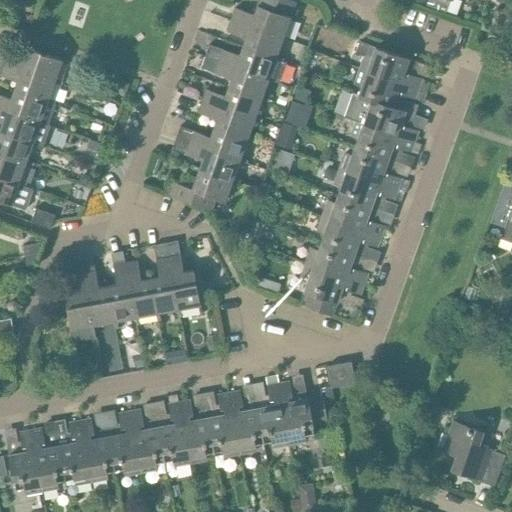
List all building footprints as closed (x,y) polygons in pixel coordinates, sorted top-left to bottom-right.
[(231,20),(283,38),(291,16),(297,1),(293,0),(258,0),(257,4),(253,14),(235,7),(231,20)] [(427,0),(426,5),(445,11),(449,0),(427,0)] [(276,58),(283,38),(231,20),(227,31),(246,37),(242,46),(272,57),(276,58)] [(327,28),(326,33),(329,34),(333,36),(335,31),(336,28),(328,25),(327,28)] [(272,57),(242,46),(239,54),(209,44),(205,56),(269,79),(269,78),(280,82),(288,62),(276,58),(272,57)] [(358,68),(417,88),(421,78),(403,72),(408,58),(374,46),(371,55),(363,52),(358,68)] [(0,62),(55,81),(63,60),(28,48),(25,57),(0,48),(0,62)] [(262,99),(269,79),(205,56),(201,67),(231,78),(228,87),(262,99)] [(48,101),(55,81),(0,62),(0,74),(17,80),(14,89),(48,101)] [(417,90),(417,88),(358,68),(352,84),(359,87),(357,93),(352,92),(351,95),(405,111),(407,103),(394,98),(396,93),(422,102),(425,93),(417,90)] [(304,71),(301,81),(314,85),(317,75),(304,71)] [(255,119),(262,99),(228,87),(225,95),(206,89),(202,101),(255,119)] [(48,102),(48,101),(14,89),(11,98),(0,93),(0,107),(48,124),(55,104),(48,102)] [(400,124),(405,111),(351,95),(344,116),(414,141),(417,131),(400,124)] [(279,96),(276,103),(284,106),(287,99),(279,96)] [(247,140),(255,119),(202,101),(198,112),(216,119),(213,128),(247,140)] [(50,125),(48,124),(0,107),(0,120),(3,121),(0,129),(0,130),(43,145),(50,125)] [(410,151),(414,141),(344,116),(343,118),(354,121),(349,136),(356,138),(353,146),(388,158),(393,145),(410,151)] [(282,122),(280,128),(295,133),(297,128),(295,127),(286,124),(282,122)] [(247,140),(213,128),(210,136),(180,126),(176,137),(240,160),(247,140)] [(43,145),(0,130),(0,153),(26,162),(33,144),(42,147),(43,145)] [(233,181),(240,160),(176,137),(172,149),(202,159),(199,168),(233,181)] [(89,139),(86,148),(99,152),(101,144),(97,142),(89,139)] [(383,172),(388,158),(353,146),(350,154),(343,152),(338,167),(398,188),(401,178),(383,172)] [(0,176),(19,182),(26,162),(0,153),(0,176)] [(394,199),(398,188),(338,167),(332,183),(339,186),(336,193),(371,206),(376,193),(394,199)] [(225,202),(233,181),(199,168),(195,178),(189,176),(185,186),(168,180),(164,193),(211,209),(215,198),(225,202)] [(79,180),(78,182),(86,184),(87,183),(89,176),(81,173),(79,180)] [(0,200),(11,204),(19,182),(0,176),(0,200)] [(261,182),(258,192),(267,195),(271,185),(261,182)] [(366,219),(371,206),(336,193),(333,202),(327,199),(321,215),(380,236),(384,226),(366,219)] [(511,204),(501,235),(511,238),(511,204)] [(30,221),(29,222),(48,229),(49,229),(50,225),(50,224),(53,216),(34,209),(30,221)] [(377,246),(380,236),(321,215),(315,232),(322,234),(320,241),(354,253),(359,240),(377,246)] [(166,242),(178,309),(200,305),(193,270),(183,271),(178,240),(166,242)] [(349,268),(354,253),(320,241),(317,250),(309,247),(304,262),(364,283),(367,274),(349,268)] [(156,313),(178,309),(166,242),(153,245),(159,276),(150,277),(156,313)] [(40,245),(23,248),(27,269),(35,268),(40,252),(40,245)] [(114,321),(107,285),(98,287),(92,256),(80,259),(92,326),(114,321)] [(91,326),(92,326),(80,259),(67,261),(74,291),(64,293),(73,342),(93,338),(91,326)] [(156,313),(150,277),(140,279),(137,261),(125,263),(135,317),(156,313)] [(360,294),(364,283),(304,262),(298,279),(305,282),(298,303),(332,314),(342,287),(360,294)] [(114,321),(135,317),(125,263),(113,265),(116,284),(107,285),(114,321)] [(259,278),(257,286),(271,291),(274,283),(259,278)] [(511,291),(504,288),(496,312),(506,315),(511,296),(511,291)] [(5,304),(5,305),(5,306),(6,306),(6,307),(6,308),(7,308),(7,309),(8,310),(9,310),(9,311),(10,311),(11,311),(12,311),(13,311),(14,311),(15,310),(16,310),(16,309),(17,309),(17,308),(17,307),(18,307),(18,306),(18,305),(18,304),(18,303),(17,302),(17,301),(16,300),(15,300),(15,299),(14,299),(13,299),(12,299),(12,298),(11,299),(10,299),(9,299),(8,300),(7,300),(7,301),(6,302),(6,303),(5,304)] [(0,333),(12,331),(9,318),(0,320),(0,333)] [(216,334),(205,336),(208,351),(219,349),(216,334)] [(174,350),(164,352),(166,365),(176,363),(174,350)] [(140,354),(131,355),(133,368),(142,366),(140,354)] [(332,387),(355,383),(351,361),(327,365),(332,387)] [(276,374),(264,377),(266,386),(267,386),(277,384),(278,384),(276,374)] [(278,384),(289,445),(306,442),(305,433),(313,432),(312,424),(326,421),(322,395),(292,401),(289,382),(278,384)] [(273,449),(289,445),(278,384),(277,384),(267,386),(271,405),(257,407),(263,442),(272,440),(273,449)] [(263,442),(257,407),(243,410),(239,391),(229,393),(240,455),(257,451),(255,443),(263,442)] [(223,458),(240,455),(229,393),(218,395),(221,414),(208,416),(214,451),(222,449),(223,458)] [(214,451),(208,416),(193,419),(190,400),(179,402),(190,464),(207,461),(206,452),(214,451)] [(174,467),(190,464),(179,402),(168,404),(172,423),(158,426),(164,460),(173,459),(174,467)] [(164,460),(158,426),(143,429),(139,410),(130,412),(141,473),(158,470),(157,462),(164,460)] [(124,477),(141,473),(130,412),(119,414),(122,433),(108,435),(114,470),(123,468),(124,477)] [(114,470),(108,435),(94,438),(90,419),(80,421),(91,483),(108,479),(107,471),(114,470)] [(494,486),(505,455),(492,450),(492,448),(479,444),(484,430),(454,420),(443,450),(457,455),(452,468),(479,478),(478,480),(494,486)] [(75,486),(91,483),(80,421),(69,423),(73,442),(59,445),(65,479),(74,477),(75,486)] [(65,479),(59,445),(45,447),(41,428),(31,430),(42,492),(59,489),(57,481),(65,479)] [(25,495),(42,492),(31,430),(19,432),(23,451),(9,454),(14,481),(15,489),(24,488),(25,495)] [(300,498),(301,509),(301,511),(302,511),(304,511),(316,510),(316,509),(315,507),(312,483),(298,485),(300,498)] [(300,498),(290,500),(292,511),(301,511),(301,509),(300,498)]
